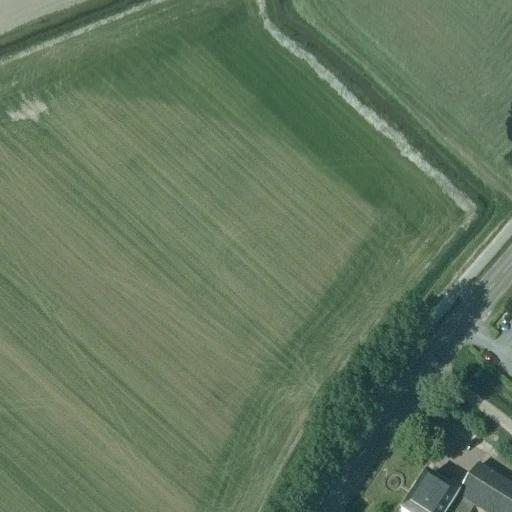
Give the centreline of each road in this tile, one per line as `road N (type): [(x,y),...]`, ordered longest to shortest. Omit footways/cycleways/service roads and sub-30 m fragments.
road 1 (secondary): [(338,511),(382,427),(429,361)]
road 2 (secondary): [(429,361),(511,265)]
